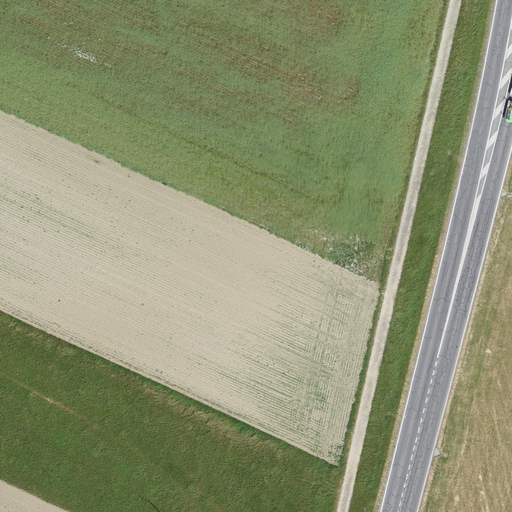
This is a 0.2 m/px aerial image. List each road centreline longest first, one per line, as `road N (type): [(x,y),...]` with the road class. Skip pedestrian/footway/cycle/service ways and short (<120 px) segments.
road 1 (track): [(342,511),(453,0)]
road 2 (primary): [(511,44),(398,511)]
